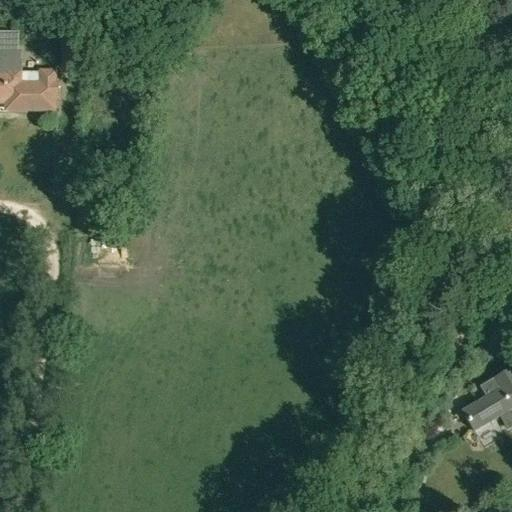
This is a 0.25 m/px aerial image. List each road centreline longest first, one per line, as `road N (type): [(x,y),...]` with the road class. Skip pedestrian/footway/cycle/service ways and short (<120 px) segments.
road 1 (track): [(287,511),(432,187),(439,129),(433,76),(389,0)]
road 2 (track): [(381,511),(511,192)]
road 3 (track): [(23,511),(47,243),(36,218),(0,206)]
